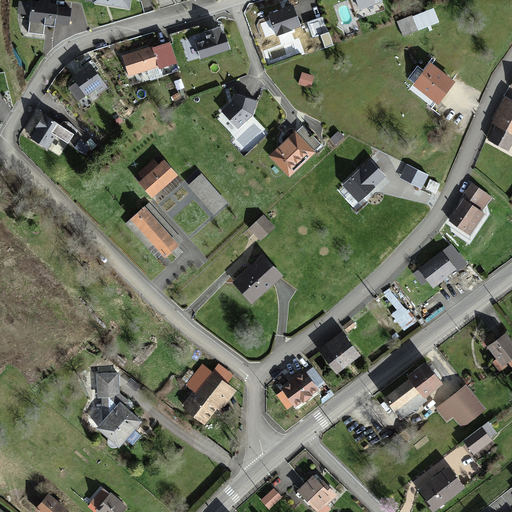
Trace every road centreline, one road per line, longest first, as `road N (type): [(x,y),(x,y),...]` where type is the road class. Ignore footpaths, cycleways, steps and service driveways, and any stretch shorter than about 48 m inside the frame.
road 1 (residential): [(254,381),(158,305),(11,157),(7,142),(61,54),(226,0)]
road 2 (residential): [(254,381),(365,295),(445,206),(511,63)]
road 3 (tertiary): [(303,435),(511,274)]
